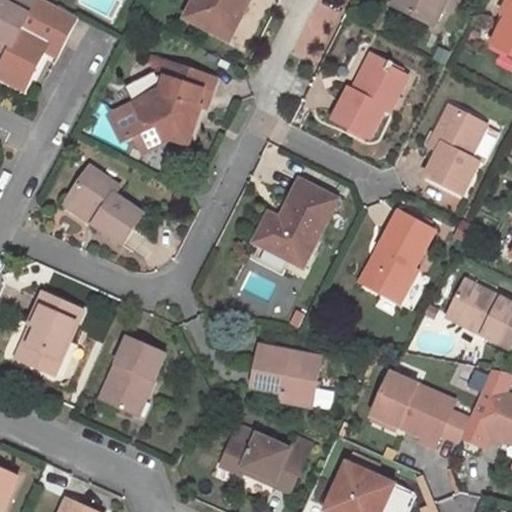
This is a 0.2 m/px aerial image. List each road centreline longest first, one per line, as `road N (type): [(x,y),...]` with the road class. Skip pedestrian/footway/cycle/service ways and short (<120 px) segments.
road 1 (residential): [(383,183),(263,117),(161,306),(0,231)]
road 2 (residential): [(0,425),(160,497)]
road 3 (residential): [(0,120),(38,141),(0,226)]
